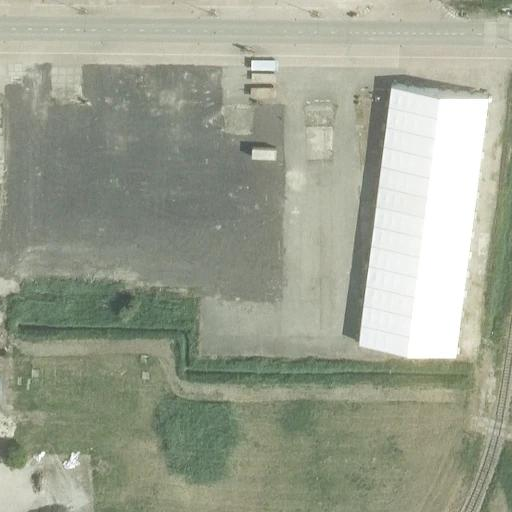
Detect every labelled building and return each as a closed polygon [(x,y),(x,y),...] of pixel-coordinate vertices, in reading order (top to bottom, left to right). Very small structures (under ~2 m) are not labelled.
[(287,99),(231,96),(227,182),(283,184),(287,99)] [(368,179),(368,194),(391,194),(391,178),(368,179)] [(254,205),(254,186),(230,187),(230,205),(254,205)] [(396,196),(367,195),(364,300),(393,301),(396,196)] [(408,201),(407,266),(431,266),(432,213),(467,213),(467,196),(442,195),(442,202),(408,201)] [(227,207),(224,297),(288,299),(291,209),(227,207)] [(48,340),(48,375),(150,376),(150,341),(48,340)]
